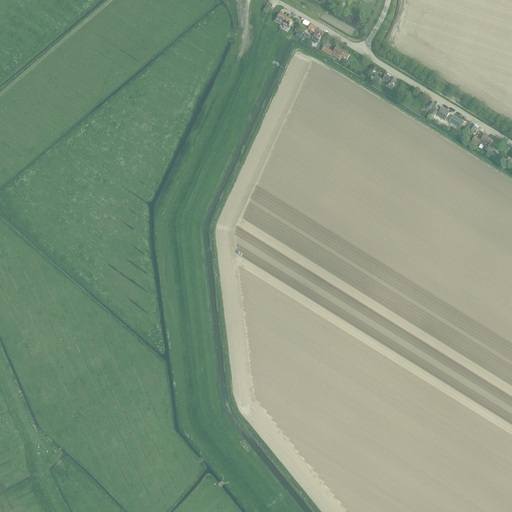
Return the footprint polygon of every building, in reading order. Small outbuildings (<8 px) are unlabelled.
[(280,25),(281,24),(282,25),(286,19),(285,18),(286,17),(283,16),(283,17),(280,15),(277,20),(276,19),(274,22),(280,25)] [(286,19),(282,25),(283,26),(282,27),(289,31),(290,28),(289,27),(292,22),(289,21),(290,20),(287,18),(287,19),(286,19)] [(309,27),(308,29),(311,31),(309,33),(313,35),(314,33),(315,34),(317,29),(311,25),(309,27)] [(312,38),(312,39),(318,43),(319,41),(324,34),(318,30),(317,29),(315,34),(313,36),(312,38)] [(329,49),(326,54),(330,57),(331,56),(339,61),(341,58),(346,61),(350,55),(345,52),(337,46),(333,52),(329,49)] [(372,77),(370,80),(378,85),(382,79),(376,76),(374,78),(372,77)] [(392,89),(396,81),(391,78),(391,79),(385,76),(383,80),(388,83),(386,86),(392,89)] [(429,112),(434,104),(431,102),(426,109),(429,112)] [(447,118),(449,114),(442,109),(439,113),(447,118)] [(450,120),(449,122),(460,129),(461,127),(450,120)] [(486,144),(489,138),(484,135),(480,142),(474,139),(472,142),(477,145),(480,146),(481,145),(484,147),(486,144)] [(487,144),(485,147),(487,149),(492,152),(494,149),(497,151),(501,145),(490,139),(489,138),(486,144),(487,144)] [(511,160),(506,157),(503,162),(510,167),(511,164),(511,163),(511,161),(511,160)]
